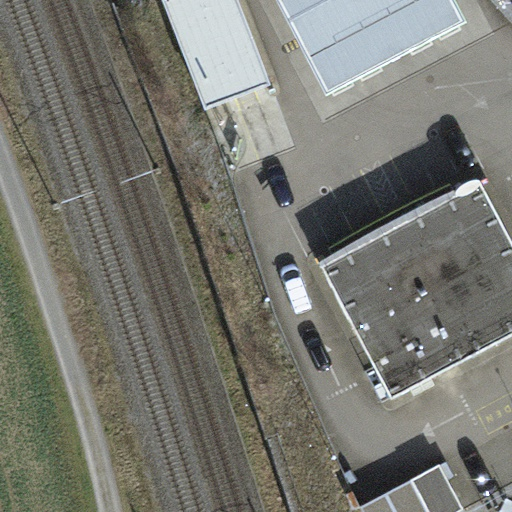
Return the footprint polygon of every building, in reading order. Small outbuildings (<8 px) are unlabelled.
[(269,85),(235,0),(166,0),(165,1),(207,109),(247,94),(269,85)] [(452,0),(275,0),(326,97),(466,25),(452,0)] [(511,336),(511,241),(480,182),(474,182),(465,185),(459,189),(457,193),(456,197),(344,256),(340,252),(320,264),(392,401),(511,336)] [(440,465),(411,480),(427,511),(458,511),(463,509),(440,465)] [(427,511),(411,480),(361,507),(363,511),(427,511)]
